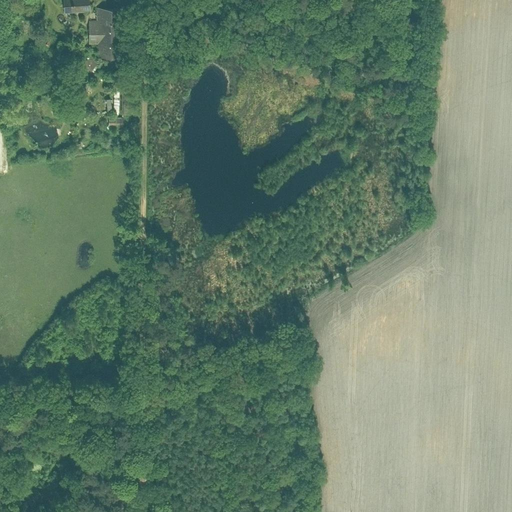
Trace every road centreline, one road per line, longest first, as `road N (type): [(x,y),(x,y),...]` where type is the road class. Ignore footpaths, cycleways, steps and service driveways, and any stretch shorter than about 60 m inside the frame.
road 1 (track): [(144,0),(144,511)]
road 2 (track): [(143,378),(0,396)]
